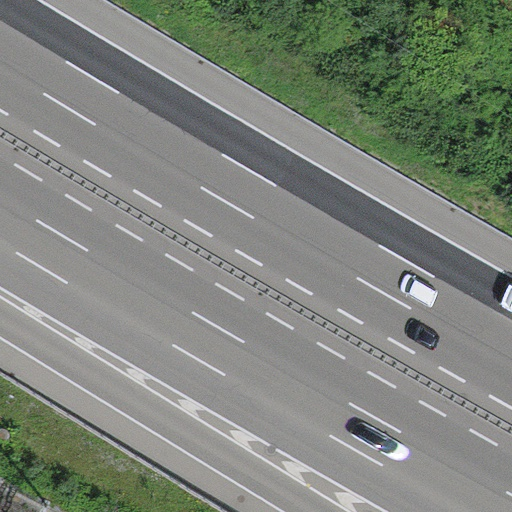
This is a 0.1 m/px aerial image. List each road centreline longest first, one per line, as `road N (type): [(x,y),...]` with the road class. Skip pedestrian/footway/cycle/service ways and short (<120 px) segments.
road 1 (motorway): [(511,341),(0,41)]
road 2 (motorway): [(0,220),(501,511)]
road 3 (motorway): [(0,249),(248,469),(318,511)]
